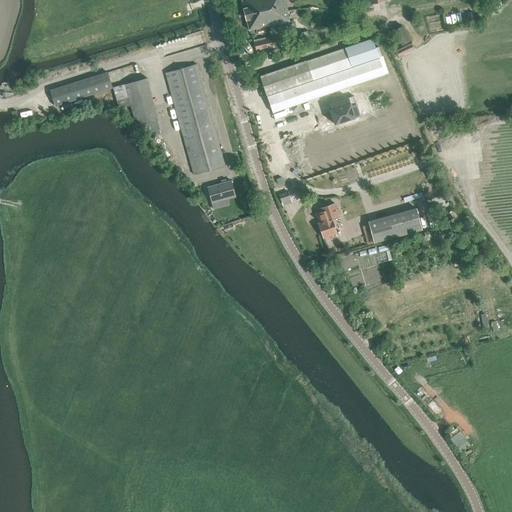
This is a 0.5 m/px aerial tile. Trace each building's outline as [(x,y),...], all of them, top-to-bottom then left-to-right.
[(288,11),(285,0),(241,0),(243,9),(246,20),(248,30),(289,21),(287,11),(288,11)] [(400,56),(415,49),(406,29),(391,36),(400,56)] [(309,42),(307,31),(294,34),(296,45),(309,42)] [(267,48),(292,42),(290,33),(265,39),(267,48)] [(272,112),(386,74),(380,56),(377,57),(371,38),(343,47),(344,50),(261,78),(272,112)] [(196,64),(165,73),(164,73),(189,161),(187,162),(188,168),(191,168),(193,175),(224,166),(196,64)] [(55,106),(112,88),(107,72),(50,90),(55,106)] [(124,84),(114,87),(119,108),(129,105),(135,126),(142,124),(144,134),(149,132),(150,136),(160,134),(159,130),(160,130),(157,120),(158,120),(147,78),(142,79),(134,81),(124,84)] [(331,110),(330,110),(334,124),(360,116),(353,96),(329,104),(331,110)] [(299,172),(297,159),(291,160),(293,173),(299,172)] [(230,181),(226,182),(226,178),(220,179),(221,183),(206,187),(211,203),(235,196),(230,181)] [(281,202),(289,199),(287,192),(278,195),(281,202)] [(322,238),(336,233),(333,220),(340,217),(339,216),(341,214),(339,208),(337,208),(335,202),(320,208),(321,212),(316,214),(319,223),(317,224),(322,238)] [(375,244),(422,231),(416,210),(369,224),(375,244)] [(369,244),(374,243),(369,225),(364,226),(369,244)] [(459,429),(449,437),(461,452),(471,444),(459,429)]
